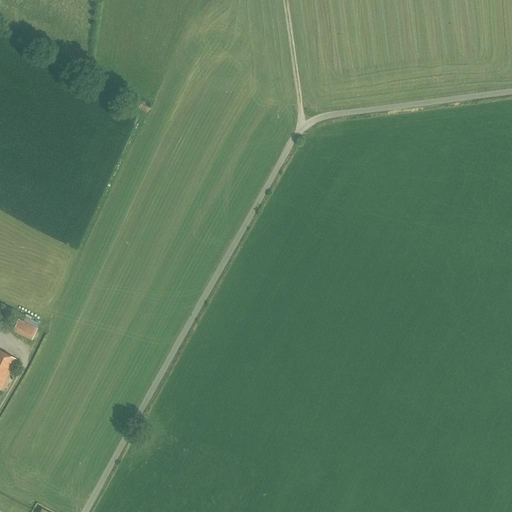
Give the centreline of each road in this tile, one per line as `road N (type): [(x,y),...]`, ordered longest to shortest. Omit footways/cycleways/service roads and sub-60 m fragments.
road 1 (unclassified): [(85,511),(308,123),(511,91)]
road 2 (track): [(303,128),(284,0)]
